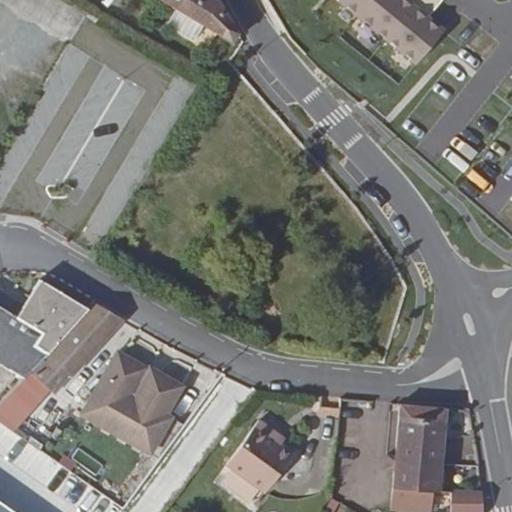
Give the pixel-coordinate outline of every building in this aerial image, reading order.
[(228,22),(213,0),(173,0),(224,31),(228,22)] [(340,0),(408,57),(433,28),(417,15),(428,0),(340,0)] [(511,123),(498,124),(500,151),(511,150),(511,123)] [(0,364),(18,377),(26,369),(88,306),(37,273),(14,313),(0,304),(0,364)] [(62,370),(68,375),(125,313),(97,297),(88,306),(26,369),(44,388),(62,370)] [(114,348),(80,419),(156,456),(190,384),(114,348)] [(31,400),(13,382),(0,394),(18,412),(31,400)] [(438,466),(443,399),(396,395),(392,452),(391,465),(389,505),(423,507),(425,485),(436,485),(438,478),(438,466)] [(277,441),(270,437),(275,430),(255,415),(222,461),(260,488),(289,449),(277,441)] [(277,441),(281,433),(275,430),(270,437),(277,441)] [(382,451),(381,464),(391,465),(392,452),(382,451)] [(450,487),(449,510),(466,511),(482,511),(482,489),(450,487)]
